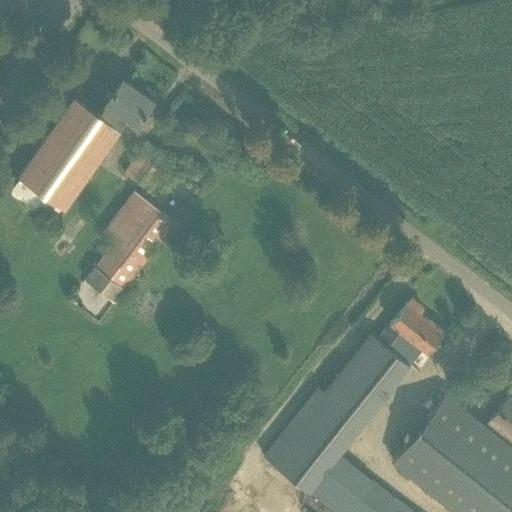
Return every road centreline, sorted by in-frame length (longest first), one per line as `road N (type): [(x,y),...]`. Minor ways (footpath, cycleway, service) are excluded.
road 1 (unclassified): [(511,313),(113,6),(87,0)]
road 2 (unclassified): [(0,111),(67,0)]
